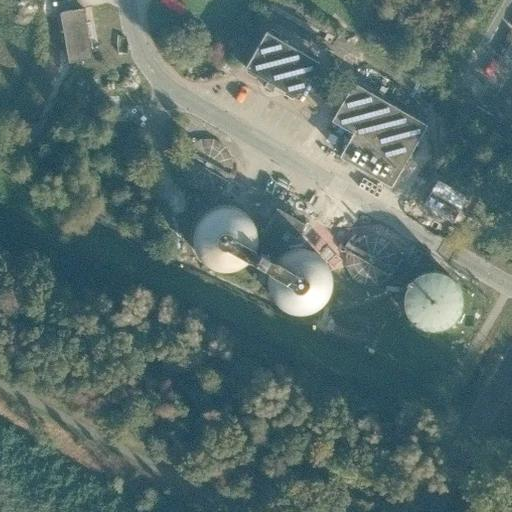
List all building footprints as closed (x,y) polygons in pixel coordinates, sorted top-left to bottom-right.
[(86,8),(61,12),(69,62),(94,58),(86,8)] [(321,59),(268,29),(245,69),(297,99),(321,59)] [(428,121),(356,79),(334,117),(355,130),(342,152),(393,183),(428,121)] [(214,138),(200,138),(188,144),(182,157),(182,170),(189,182),(201,189),(214,189),(226,182),(232,171),(232,157),(225,145),(214,138)] [(463,194),(435,179),(422,201),(451,217),(463,194)] [(309,310),(312,309),(318,305),(322,300),(326,294),(328,289),(329,284),(329,280),(329,274),(327,269),(324,263),(322,258),(317,254),(312,251),(305,248),(299,247),(291,247),(285,249),(278,253),(275,256),(269,253),(280,232),(292,238),(300,225),(272,210),(253,243),(253,235),(253,229),(251,222),(248,217),(243,212),(239,207),(235,206),(228,204),(221,203),(215,204),(210,205),(205,207),(201,209),(196,214),(193,218),(190,224),(188,231),(188,237),(190,243),(192,251),(195,256),(200,261),(204,264),(208,266),(212,267),(217,269),(221,269),(225,269),(229,268),(234,266),(237,265),(243,262),(245,259),(248,255),(267,265),(265,276),(264,280),(265,285),(265,290),(269,296),(272,301),(275,304),(281,308),(288,310),(294,312),(300,312),(305,312),(309,310)] [(378,233),(365,233),(352,240),(346,252),(346,266),(353,277),(365,284),(379,284),(390,276),(397,266),(396,252),(390,240),(378,233)] [(401,281),(412,263),(402,257),(392,276),(401,281)] [(445,329),(450,326),(456,322),(459,317),(462,311),(463,305),(463,297),(461,290),(459,284),(453,278),(449,275),(444,273),(438,271),(428,271),(421,273),(415,277),(410,282),(406,290),(404,296),(403,304),(404,309),(406,315),(410,321),(415,326),(421,328),(427,330),(434,331),(442,330),(445,329)]
